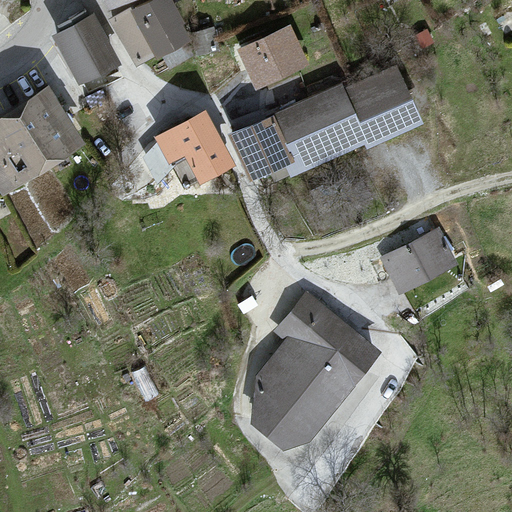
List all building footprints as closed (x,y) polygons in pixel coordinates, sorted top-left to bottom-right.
[(99,0),(105,13),(138,0),(99,0)] [(162,1),(107,22),(138,66),(188,41),(162,1)] [(76,85),(116,65),(87,16),(50,38),(76,85)] [(288,29),(231,54),(258,88),(310,66),(288,29)] [(393,77),(229,134),(257,187),(423,125),(393,77)] [(0,195),(2,197),(38,177),(44,159),(66,160),(84,143),(46,91),(23,104),(16,121),(0,118),(0,195)] [(202,116),(152,142),(167,159),(180,153),(199,181),(232,162),(202,116)] [(439,231),(379,261),(399,297),(456,267),(439,231)] [(304,445),(378,356),(306,296),(272,330),(281,344),(254,379),(247,426),(281,454),(304,445)]
